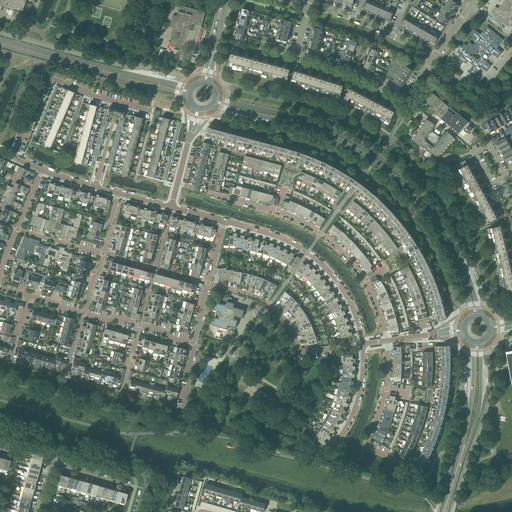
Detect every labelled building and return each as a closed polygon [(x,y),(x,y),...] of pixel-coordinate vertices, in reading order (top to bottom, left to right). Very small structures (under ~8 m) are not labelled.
[(8,5),(16,8),(22,11),(26,1),(24,0),(2,0),(2,2),(5,4),(6,3),(9,4),(8,5)] [(363,9),(368,11),(372,2),(367,0),(363,9)] [(422,4),(415,0),(414,0),(413,2),(410,0),(409,2),(420,9),(422,4)] [(511,0),(505,0),(502,3),(504,4),(502,7),(500,6),(498,9),(495,6),(490,13),(496,17),(493,20),(500,25),(502,23),(508,27),(511,23),(511,0)] [(368,11),(372,13),(376,4),(372,2),(368,11)] [(447,3),(444,7),(455,14),(456,12),(453,10),(454,8),(447,3)] [(372,13),(377,15),(380,6),(376,4),(372,13)] [(173,15),(173,16),(170,26),(176,28),(175,31),(173,30),(169,46),(181,49),(181,46),(184,47),(183,49),(188,51),(189,47),(196,49),(206,12),(180,5),(178,13),(179,13),(179,16),(173,15)] [(377,15),(381,17),(385,8),(380,6),(377,15)] [(444,7),(442,11),(449,16),(450,14),(454,16),(455,14),(444,7)] [(381,17),(385,19),(389,10),(385,8),(381,17)] [(240,11),(240,13),(253,17),(253,15),(252,15),(253,12),(243,9),(242,12),(240,11)] [(389,10),(385,19),(390,21),(394,12),(389,10)] [(442,11),(439,15),(449,22),(450,20),(447,18),(449,16),(442,11)] [(240,13),(239,15),(241,16),(240,19),(251,22),(253,17),(240,13)] [(449,22),(439,15),(436,19),(443,24),(445,22),(448,24),(449,22)] [(400,26),(404,28),(409,20),(405,17),(400,26)] [(281,19),(279,24),(292,27),(293,25),(291,25),(292,22),(281,19)] [(404,28),(409,30),(414,22),(409,20),(404,28)] [(409,30),(413,33),(418,24),(414,22),(409,30)] [(238,26),(237,29),(248,31),(249,28),(250,29),(250,27),(237,23),(236,25),(238,26)] [(413,33),(417,35),(422,27),(418,24),(413,33)] [(460,59),(458,62),(461,64),(463,62),(466,64),(468,61),(473,65),(469,71),(475,75),(481,67),(487,72),(491,66),(486,61),(490,56),(490,54),(491,53),(498,58),(502,52),(497,48),(504,40),(487,26),(480,34),(475,30),(470,36),(477,41),(473,45),(470,42),(467,46),(464,43),(462,46),(459,44),(457,47),(459,49),(457,52),(460,54),(458,57),(460,59)] [(417,35),(421,38),(426,29),(422,27),(417,35)] [(313,31),(313,33),(326,36),(326,34),(325,34),(326,31),(316,28),(315,31),(313,31)] [(278,29),(277,34),(290,37),(290,35),(289,35),(289,32),(278,29)] [(421,38),(425,40),(430,32),(426,29),(421,38)] [(425,40),(430,42),(434,34),(430,32),(425,40)] [(247,37),(234,33),(234,35),(235,36),(235,39),(245,41),(246,38),(247,39),(247,37)] [(314,35),(313,38),(324,41),(325,38),(326,36),(313,33),(312,35),(314,35)] [(290,37),(277,34),(275,39),(287,42),(288,39),(289,39),(290,37)] [(434,34),(430,42),(434,45),(439,36),(434,34)] [(347,38),(345,43),(357,48),(358,46),(357,45),(358,42),(347,38)] [(323,46),(310,43),(310,45),(311,45),(311,48),(321,51),(322,48),(323,48),(323,46)] [(347,46),(346,49),(354,52),(355,49),(357,50),(357,48),(345,43),(344,45),(347,46)] [(227,67),(237,69),(242,50),(240,49),(238,50),(236,50),(235,48),(232,47),(231,53),(227,67)] [(368,50),(367,52),(380,58),(382,53),(371,48),(370,51),(368,50)] [(342,50),(341,52),(353,57),(354,55),(353,55),(354,52),(346,49),(344,51),(342,50)] [(237,69),(247,72),(252,53),(250,52),(248,53),(246,52),(245,51),(242,50),(237,69)] [(353,57),(341,52),(340,54),(343,55),(342,58),(350,62),(351,59),(353,59),(353,57)] [(368,55),(367,58),(378,62),(380,58),(367,52),(367,54),(368,55)] [(247,72),(257,75),(262,55),(260,55),(258,56),(256,55),(255,53),(252,53),(247,72)] [(257,75),(267,77),(272,58),(269,57),(268,58),(265,58),(265,56),(262,55),(257,75)] [(267,77),(277,80),(282,60),(279,60),(278,61),(275,60),(274,59),(272,58),(267,77)] [(364,60),(363,62),(376,67),(378,62),(367,58),(366,60),(364,60)] [(282,60),(277,80),(287,83),(290,68),(292,63),(289,62),(287,63),(287,64),(285,63),(284,61),(282,60)] [(385,77),(400,86),(406,77),(408,78),(413,71),(404,65),(404,66),(396,60),(385,77)] [(376,67),(363,62),(363,64),(364,64),(363,67),(374,72),(376,67)] [(290,84),(300,87),(306,68),(304,67),(302,68),(300,67),(299,65),(296,64),(296,65),(295,70),(290,84)] [(300,87),(310,90),(316,71),(314,70),(312,71),(310,70),(309,68),(306,68),(300,87)] [(310,90),(320,93),(326,74),(323,73),(322,74),(319,73),(319,71),(316,71),(310,90)] [(320,93),(330,96),(336,77),(333,76),(331,77),(329,76),(328,74),(326,74),(320,93)] [(336,77),(330,96),(339,99),(344,85),(345,80),(343,79),(341,80),(339,79),(338,77),(336,77)] [(343,101),(352,105),(362,87),(359,86),(357,87),(355,86),(355,84),(352,83),(350,87),(343,101)] [(62,87),(57,99),(69,104),(71,99),(72,100),(73,98),(72,97),(74,93),(62,87)] [(352,105),(361,110),(371,92),(368,91),(367,91),(366,92),(364,91),(364,90),(364,89),(362,87),(352,105)] [(430,110),(434,113),(443,102),(438,97),(437,97),(438,96),(437,96),(436,95),(435,95),(429,90),(420,101),(425,106),(427,104),(432,107),(430,110)] [(361,110),(370,115),(380,97),(377,96),(376,96),(375,96),(373,95),(373,93),(371,92),(361,110)] [(370,115),(379,119),(389,101),(386,100),(385,101),(382,100),(383,100),(382,98),(380,97),(370,115)] [(57,99),(52,110),(64,115),(66,110),(67,111),(68,109),(67,108),(69,104),(57,99)] [(389,101),(379,119),(389,124),(395,111),(396,111),(398,106),(396,105),(394,106),(392,105),(392,104),(391,103),(389,101)] [(434,113),(441,118),(450,107),(448,106),(448,105),(446,104),(443,102),(434,113)] [(87,111),(86,116),(99,119),(102,108),(89,104),(88,109),(87,109),(86,111),(87,111)] [(441,118),(448,124),(458,113),(456,111),(456,112),(450,107),(441,118)] [(120,119),(122,119),(123,116),(124,113),(124,112),(117,110),(108,108),(108,109),(107,112),(106,115),(111,116),(115,117),(120,119)] [(52,110),(48,121),(60,126),(62,121),(62,122),(63,120),(63,119),(64,115),(52,110)] [(458,113),(448,124),(459,133),(460,131),(460,132),(467,124),(466,124),(468,122),(459,115),(459,114),(458,113)] [(501,113),(499,114),(504,124),(509,122),(504,113),(502,115),(501,113)] [(497,117),(495,119),(500,127),(504,124),(499,114),(496,115),(497,117)] [(130,115),(127,127),(139,130),(140,125),(141,126),(142,123),(141,123),(142,118),(130,115)] [(84,123),(83,128),(96,131),(99,119),(86,116),(85,121),(84,120),(83,123),(84,123)] [(160,124),(159,129),(171,132),(174,121),(162,117),(160,122),(159,122),(159,124),(160,124)] [(491,118),(489,119),(495,130),(500,127),(495,119),(492,120),(491,118)] [(431,131),(435,125),(426,119),(412,140),(437,157),(455,138),(447,131),(441,137),(431,131)] [(495,130),(489,119),(487,120),(488,122),(488,121),(489,122),(485,124),(488,128),(485,130),(487,134),(490,132),(495,130)] [(48,121),(43,132),(55,137),(57,133),(58,133),(59,131),(58,130),(60,126),(48,121)] [(127,127),(124,138),(136,142),(137,137),(138,137),(139,135),(138,135),(139,130),(127,127)] [(364,200),(362,198),(363,197),(365,199),(364,201),(362,204),(364,206),(367,209),(371,213),(376,217),(379,214),(378,212),(379,211),(380,213),(381,213),(379,215),(377,218),(382,223),(386,228),(389,232),(393,229),(392,228),(393,227),(394,229),(395,229),(393,231),(390,233),(395,239),(398,244),(402,249),(405,246),(404,245),(406,244),(407,246),(405,247),(405,248),(402,250),(406,256),(409,261),(412,266),(416,264),(415,262),(416,262),(417,264),(418,264),(416,265),(416,266),(412,267),(416,274),(418,279),(421,285),(425,283),(424,281),(425,281),(426,283),(424,284),(424,285),(421,286),(424,292),(425,298),(427,304),(432,303),(431,301),(432,300),(433,303),(431,304),(428,305),(429,312),(431,318),(432,322),(442,320),(446,319),(445,314),(444,308),(443,303),(442,302),(441,298),(440,293),(438,287),(436,283),(434,277),(432,273),(429,267),(427,263),(424,258),(421,252),(419,248),(416,244),(413,239),(410,234),(407,230),(404,226),(400,221),(397,217),(393,213),(389,208),(385,205),(381,201),(377,197),(373,194),(369,190),(364,186),(360,183),(358,182),(355,180),(352,178),(347,174),(341,171),(337,169),(332,166),(327,164),(323,161),(317,159),(313,157),(307,155),(303,153),(297,151),(291,150),(281,147),(276,146),(270,144),(261,141),(239,136),(218,130),(208,127),(207,130),(191,188),(191,190),(200,192),(206,193),(206,192),(210,175),(206,174),(205,176),(204,176),(205,173),(207,174),(207,173),(211,174),(212,171),(217,150),(217,149),(214,148),(212,148),(212,146),(213,143),(214,144),(213,144),(215,145),(232,149),(233,145),(231,144),(232,143),(234,144),(235,144),(234,146),(233,150),(236,151),(253,155),(254,150),(252,150),(253,149),(255,149),(256,149),(255,152),(254,155),(255,156),(274,161),(275,156),(273,156),(274,154),(276,155),(276,157),(275,161),(288,164),(294,166),(296,162),(294,161),(294,160),(296,161),(297,161),(296,163),(295,167),(298,168),(302,169),(308,171),(311,173),(313,174),(315,169),(313,169),(314,167),(316,168),(315,171),(316,171),(314,174),(317,175),(321,177),(326,180),(330,182),(331,183),(334,179),(332,178),(333,177),(335,178),(334,180),(332,183),(335,185),(343,190),(347,193),(351,188),(353,189),(355,191),(351,196),(355,199),(359,202),(361,203),(364,200)] [(81,135),(80,139),(92,143),(96,131),(83,128),(82,132),(81,132),(80,134),(81,135)] [(157,136),(155,141),(168,144),(171,132),(159,129),(157,134),(156,133),(156,136),(157,136)] [(38,143),(50,148),(52,144),(55,145),(56,142),(53,141),(55,137),(43,132),(38,143)] [(124,138),(120,150),(133,153),(134,149),(135,149),(136,147),(135,146),(136,142),(124,138)] [(496,147),(497,149),(508,143),(505,138),(496,143),(498,145),(496,147)] [(78,146),(77,151),(89,154),(92,143),(80,139),(79,144),(78,144),(77,146),(78,146)] [(154,148),(152,152),(165,156),(168,144),(155,141),(154,145),(153,145),(153,147),(154,148)] [(500,150),(501,152),(511,147),(508,143),(497,149),(498,151),(500,150)] [(501,152),(504,157),(511,152),(511,149),(511,147),(501,152)] [(120,150),(117,162),(130,165),(131,160),(132,161),(133,158),(132,158),(133,153),(120,150)] [(89,154),(77,151),(76,155),(75,155),(74,157),(75,158),(74,163),(86,166),(89,154)] [(150,159),(149,164),(162,167),(165,156),(152,152),(151,157),(150,157),(150,159)] [(219,152),(218,157),(229,160),(229,159),(228,159),(229,154),(219,152)] [(243,166),(248,167),(250,157),(245,156),(242,167),(243,167),(243,166)] [(453,167),(455,170),(473,160),(472,159),(470,159),(470,158),(453,167)] [(455,170),(461,181),(479,171),(477,168),(475,167),(474,166),(475,164),(473,160),(455,170)] [(130,165),(117,162),(114,173),(127,177),(128,172),(129,172),(130,170),(129,170),(130,165)] [(217,163),(215,168),(226,171),(227,170),(225,169),(226,165),(217,163)] [(162,167),(149,164),(148,168),(147,168),(146,171),(147,171),(146,176),(159,179),(162,167)] [(277,164),(274,174),(275,174),(279,175),(281,170),(281,169),(281,168),(282,166),(282,165),(277,164)] [(19,166),(17,172),(19,173),(17,178),(23,180),(24,180),(24,181),(31,184),(33,179),(29,177),(28,178),(24,177),(27,170),(19,166)] [(300,184),(301,184),(306,173),(301,171),(297,181),(301,182),(300,184)] [(461,181),(466,189),(483,179),(482,177),(480,176),(479,175),(480,173),(479,171),(461,181)] [(214,173),(212,178),(224,181),(224,180),(222,180),(224,175),(214,173)] [(303,183),(306,185),(310,175),(306,173),(301,184),(302,184),(303,183)] [(309,187),(310,188),(315,177),(310,175),(306,185),(310,186),(309,187)] [(312,187),(315,189),(320,179),(315,177),(310,188),(311,188),(312,187)] [(320,179),(315,189),(318,190),(319,191),(324,182),(320,179)] [(466,189),(471,199),(488,189),(487,186),(485,185),(484,184),(484,182),(483,179),(466,189)] [(324,182),(319,191),(320,191),(324,193),(328,184),(324,182)] [(10,186),(8,192),(16,195),(19,189),(23,190),(23,191),(27,193),(29,189),(22,186),(20,185),(21,185),(15,183),(13,188),(10,186)] [(46,184),(43,191),(47,192),(47,193),(55,195),(56,194),(58,186),(55,185),(56,185),(55,185),(55,184),(55,183),(54,183),(53,183),(53,184),(49,183),(49,184),(46,183),(46,184)] [(221,186),(211,183),(210,189),(221,192),(221,191),(220,190),(221,186)] [(326,196),(327,197),(333,187),(328,184),(324,193),(327,195),(326,196)] [(58,196),(64,198),(67,188),(63,187),(63,186),(63,185),(62,185),(61,186),(61,187),(58,186),(56,194),(58,194),(58,196)] [(232,193),(240,196),(242,187),(237,185),(236,188),(234,187),(232,193)] [(329,196),(332,198),(337,189),(333,187),(327,197),(328,197),(329,196)] [(71,198),(73,199),(75,191),(73,190),(73,189),(73,188),(72,188),(71,188),(71,189),(67,188),(64,198),(70,200),(71,198)] [(337,189),(332,198),(335,200),(334,201),(335,202),(342,192),(337,189)] [(471,199),(475,207),(493,197),(492,195),(491,195),(490,194),(489,193),(489,190),(488,189),(471,199)] [(75,201),(81,203),(84,192),(80,191),(81,191),(80,190),(79,190),(78,191),(78,192),(75,191),(73,199),(76,199),(75,201)] [(8,192),(6,197),(8,198),(6,203),(12,206),(12,205),(13,206),(20,209),(22,205),(18,203),(17,204),(13,202),(16,195),(8,192)] [(88,203),(91,203),(93,196),(90,195),(90,194),(90,193),(89,193),(88,193),(88,194),(84,192),(81,203),(88,204),(88,203)] [(266,202),(274,205),(276,198),(273,198),(274,195),(269,194),(266,202)] [(93,206),(99,207),(102,197),(98,196),(98,195),(97,195),(96,195),(96,196),(95,196),(93,196),(91,203),(93,204),(93,206)] [(102,197),(99,207),(105,209),(105,207),(108,208),(110,200),(108,200),(108,199),(108,198),(107,198),(106,197),(106,198),(105,198),(102,197)] [(475,207),(480,216),(498,206),(497,204),(495,203),(494,201),(494,199),(493,197),(475,207)] [(287,209),(292,211),(295,203),(290,200),(289,203),(286,202),(284,208),(287,209)] [(347,209),(348,209),(351,212),(358,204),(353,201),(347,209)] [(36,231),(39,231),(43,218),(37,217),(40,209),(44,210),(45,204),(39,202),(29,225),(37,227),(36,231)] [(124,214),(130,216),(133,206),(129,205),(129,204),(128,203),(127,204),(127,205),(124,204),(122,212),(124,213),(124,214)] [(292,211),(297,213),(301,205),(295,203),(292,211)] [(353,215),(354,216),(361,207),(358,204),(351,212),(354,214),(353,215)] [(297,213),(302,215),(306,207),(301,205),(297,213)] [(43,229),(52,231),(58,208),(53,206),(49,220),(43,219),(43,218),(39,231),(42,232),(43,229)] [(137,216),(139,217),(141,209),(139,208),(139,207),(138,206),(137,206),(137,207),(133,206),(130,216),(136,218),(137,216)] [(498,206),(480,216),(485,225),(498,218),(503,215),(502,214),(503,214),(502,213),(500,212),(499,210),(499,208),(498,206)] [(302,215),(307,218),(311,210),(306,207),(302,215)] [(356,216),(358,218),(365,210),(361,207),(354,216),(355,217),(356,216)] [(0,212),(0,218),(5,221),(8,214),(12,216),(12,217),(16,219),(18,214),(11,211),(11,212),(9,211),(10,211),(4,208),(2,213),(0,212)] [(60,237),(63,238),(67,225),(60,223),(64,209),(58,208),(52,231),(61,234),(60,237)] [(141,219),(147,221),(150,211),(146,210),(147,209),(146,208),(145,208),(144,208),(144,209),(144,210),(141,209),(139,217),(142,217),(141,219)] [(307,218),(311,220),(316,213),(311,210),(307,218)] [(360,222),(361,222),(369,214),(365,210),(358,218),(361,220),(360,222)] [(154,221),(157,221),(159,214),(156,213),(156,212),(156,211),(155,211),(154,211),(154,212),(150,211),(147,221),(154,222),(154,221)] [(67,225),(63,238),(66,239),(67,236),(76,238),(83,215),(77,213),(73,227),(67,225)] [(159,214),(157,221),(159,222),(159,224),(165,226),(168,215),(164,214),(164,213),(163,213),(162,213),(162,214),(161,214),(159,214)] [(311,220),(316,223),(321,216),(316,213),(311,220)] [(363,222),(365,225),(373,217),(369,214),(361,222),(362,223),(363,222)] [(175,227),(178,227),(180,220),(178,219),(178,218),(177,217),(176,217),(176,218),(172,216),(169,227),(175,228),(175,227)] [(321,216),(316,223),(321,226),(326,219),(321,216)] [(93,225),(92,228),(100,231),(102,224),(98,223),(99,219),(93,217),(91,225),(93,225)] [(373,217),(365,225),(368,227),(369,228),(376,221),(373,217)] [(180,230),(186,231),(189,221),(185,220),(185,219),(184,219),(183,219),(183,220),(180,220),(178,227),(181,228),(180,230)] [(193,231),(196,232),(198,224),(195,224),(195,223),(195,222),(194,221),(193,222),(189,221),(186,231),(192,233),(193,231)] [(376,221),(369,228),(370,229),(372,232),(380,225),(376,221)] [(0,224),(0,236),(7,240),(9,235),(0,231),(3,226),(0,224)] [(121,228),(120,231),(130,234),(131,228),(119,224),(118,227),(121,228)] [(198,235),(204,236),(207,226),(203,225),(203,224),(202,224),(201,224),(200,224),(200,225),(198,224),(196,232),(198,233),(198,235)] [(328,231),(332,235),(338,228),(333,224),(328,231)] [(487,229),(489,239),(509,234),(508,234),(509,234),(509,232),(507,231),(506,231),(506,229),(506,228),(507,227),(507,225),(506,225),(506,224),(501,225),(487,229)] [(380,225),(372,232),(375,234),(375,235),(383,228),(380,225)] [(207,226),(204,236),(210,238),(210,236),(213,237),(215,229),(212,228),(213,228),(212,228),(213,227),(212,226),(211,226),(211,227),(210,227),(207,226)] [(100,231),(92,228),(91,232),(89,231),(87,238),(93,240),(94,236),(98,238),(100,231)] [(332,235),(337,238),(342,232),(338,228),(332,235)] [(383,228),(375,235),(376,236),(378,239),(386,232),(383,228)] [(116,234),(115,236),(128,240),(130,234),(120,231),(119,235),(116,234)] [(148,232),(146,238),(156,241),(157,237),(159,238),(160,236),(148,232)] [(337,238),(341,242),(347,235),(342,232),(337,238)] [(386,232),(378,239),(381,242),(389,236),(386,232)] [(226,234),(223,245),(230,246),(237,246),(237,238),(237,237),(237,233),(233,233),(233,236),(230,236),(230,235),(226,234)] [(489,239),(492,249),(511,244),(511,242),(509,241),(508,238),(509,238),(510,237),(509,235),(509,234),(489,239)] [(243,250),(243,249),(244,240),(244,239),(245,235),(241,235),(241,238),(237,237),(237,238),(237,246),(236,249),(243,250)] [(341,242),(344,246),(351,239),(347,235),(341,242)] [(118,239),(117,243),(126,245),(128,240),(115,236),(115,238),(118,239)] [(389,236),(381,242),(382,243),(384,246),(392,240),(389,236)] [(15,258),(18,258),(24,260),(25,254),(24,253),(26,249),(30,250),(31,251),(33,252),(34,251),(37,240),(24,237),(15,258)] [(244,240),(243,249),(250,250),(251,241),(252,241),(252,240),(252,238),(248,237),(248,239),(244,239),(244,240)] [(144,244),(146,245),(157,248),(158,245),(155,245),(156,241),(146,238),(144,244)] [(170,243),(169,245),(177,247),(178,241),(168,238),(167,242),(170,243)] [(250,250),(250,253),(256,255),(256,252),(257,252),(259,243),(259,242),(260,240),(256,239),(255,241),(252,240),(252,241),(251,241),(250,250)] [(344,246),(348,250),(355,243),(351,239),(344,246)] [(40,241),(37,240),(34,251),(41,253),(38,264),(43,265),(48,247),(39,244),(40,241)] [(262,255),(263,255),(266,245),(266,244),(267,242),(263,240),(262,243),(259,242),(259,243),(257,252),(262,253),(262,255)] [(392,240),(384,246),(386,249),(387,250),(395,244),(392,240)] [(113,245),(112,248),(125,251),(126,245),(117,243),(116,246),(113,245)] [(269,258),(269,256),(273,247),(273,246),(274,244),(270,243),(269,245),(266,244),(266,245),(263,255),(264,254),(266,254),(265,256),(269,258)] [(348,250),(352,254),(359,248),(355,243),(348,250)] [(395,244),(387,250),(388,251),(390,254),(393,252),(396,250),(398,249),(395,244)] [(492,249),(494,259),(511,254),(511,250),(511,251),(511,248),(511,246),(511,245),(511,244),(492,249)] [(166,246),(165,250),(175,253),(177,253),(179,247),(177,247),(169,245),(168,247),(166,246)] [(274,259),(275,260),(279,250),(280,250),(280,249),(281,247),(277,245),(276,248),(273,246),(273,247),(269,256),(275,258),(274,259)] [(56,249),(48,247),(43,265),(48,267),(51,259),(50,258),(49,258),(49,255),(54,257),(55,258),(57,259),(61,247),(57,246),(56,249)] [(199,246),(197,252),(205,254),(205,252),(208,253),(209,249),(199,246)] [(65,248),(61,247),(57,259),(64,261),(61,270),(67,272),(71,258),(72,254),(72,253),(64,251),(65,248)] [(125,251),(112,248),(112,250),(115,251),(114,255),(123,257),(125,251)] [(352,254),(355,258),(362,252),(359,248),(352,254)] [(277,259),(282,261),(286,253),(287,253),(288,250),(284,249),(283,251),(280,249),(280,250),(279,250),(275,260),(276,260),(277,259)] [(145,250),(143,256),(154,259),(154,257),(151,256),(152,253),(145,250)] [(166,254),(166,256),(174,258),(175,253),(165,250),(163,253),(166,254)] [(197,252),(195,258),(206,261),(207,258),(204,257),(205,254),(197,252)] [(286,265),(287,266),(292,257),(293,257),(293,256),(294,254),(291,252),(290,254),(287,253),(286,253),(282,261),(287,264),(286,265)] [(362,252),(355,258),(359,262),(366,256),(362,252)] [(511,254),(494,259),(497,269),(511,264),(511,254)] [(359,262),(362,266),(369,261),(367,258),(369,257),(367,255),(366,256),(359,262)] [(154,259),(143,256),(141,262),(149,264),(150,262),(153,263),(154,259)] [(292,257),(287,266),(288,266),(289,265),(291,266),(290,268),(290,269),(292,270),(296,265),(301,258),(297,256),(296,258),(293,256),(293,257),(292,257)] [(109,269),(115,271),(118,263),(114,262),(115,260),(108,258),(107,257),(106,260),(111,262),(109,269)] [(24,260),(18,258),(17,262),(14,261),(10,276),(13,277),(12,280),(20,282),(23,272),(17,270),(19,262),(25,264),(25,261),(24,260)] [(77,263),(76,267),(88,270),(90,263),(80,260),(79,264),(77,263)] [(115,271),(121,273),(124,262),(120,261),(120,264),(118,263),(115,271)] [(172,264),(161,261),(160,265),(163,266),(163,268),(170,270),(172,264)] [(365,271),(367,273),(372,270),(371,267),(373,266),(369,261),(362,266),(365,271)] [(204,269),(201,268),(201,266),(194,264),(191,263),(190,269),(192,270),(203,273),(204,269)] [(301,277),(302,275),(308,268),(309,268),(311,266),(308,263),(306,265),(303,263),(297,271),(296,273),(301,277)] [(511,264),(497,269),(499,279),(511,275),(511,264)] [(127,274),(133,276),(136,265),(133,265),(133,268),(129,267),(127,274)] [(227,280),(227,279),(226,270),(227,270),(227,268),(226,268),(226,266),(225,266),(225,268),(219,268),(217,268),(214,280),(219,281),(220,278),(223,278),(223,280),(227,280)] [(400,274),(401,275),(411,270),(409,266),(400,270),(401,274),(400,274)] [(71,277),(72,277),(80,279),(82,280),(83,276),(86,277),(88,270),(76,267),(75,270),(77,271),(76,274),(72,273),(71,277)] [(139,277),(144,279),(147,268),(143,267),(143,270),(141,270),(139,277)] [(147,268),(144,279),(150,281),(152,273),(149,272),(149,269),(147,268)] [(302,275),(308,280),(314,273),(315,272),(316,271),(313,268),(312,270),(309,268),(308,268),(302,275)] [(35,273),(27,270),(25,278),(27,278),(26,284),(31,286),(35,273)] [(203,273),(192,270),(191,276),(198,278),(199,274),(202,275),(203,273)] [(240,284),(241,282),(241,281),(240,281),(242,272),(242,273),(242,272),(242,270),(241,270),(241,272),(234,271),(234,280),(234,281),(237,281),(237,284),(240,284)] [(247,286),(247,284),(248,283),(247,283),(249,274),(243,273),(243,270),(242,270),(242,272),(242,273),(242,272),(240,281),(241,281),(241,282),(244,283),(243,286),(247,286)] [(402,276),(404,279),(413,275),(411,270),(401,275),(401,276),(402,276)] [(153,281),(159,283),(162,273),(160,272),(159,275),(155,274),(153,281)] [(311,285),(311,286),(319,278),(320,278),(322,276),(319,273),(317,275),(315,272),(314,273),(308,280),(312,284),(311,285)] [(35,273),(31,286),(37,287),(38,281),(41,282),(43,275),(40,274),(35,273)] [(253,288),(254,286),(254,285),(254,284),(257,275),(256,274),(256,276),(249,274),(247,283),(248,283),(247,284),(250,285),(250,287),(253,288)] [(43,275),(41,282),(44,283),(42,289),(48,290),(50,280),(51,277),(43,275)] [(170,288),(174,276),(172,275),(171,278),(167,277),(165,285),(171,286),(170,288)] [(259,290),(260,288),(261,287),(264,279),(258,276),(258,275),(257,275),(254,284),(254,285),(254,286),(257,287),(256,289),(259,290)] [(404,283),(405,284),(415,279),(413,275),(404,279),(406,282),(404,283)] [(511,275),(499,279),(502,288),(511,285),(511,275)] [(170,288),(176,290),(179,280),(175,279),(176,276),(174,276),(170,288)] [(75,281),(73,286),(83,288),(84,283),(79,282),(80,279),(72,277),(71,280),(75,281)] [(182,291),(182,289),(185,279),(183,278),(182,281),(179,280),(176,290),(182,291)] [(313,285),(317,290),(324,284),(325,283),(327,282),(324,279),(322,280),(320,278),(319,278),(311,286),(312,286),(313,285)] [(50,280),(48,290),(53,292),(55,286),(57,287),(59,281),(54,279),(53,281),(50,280)] [(114,282),(107,280),(104,279),(103,283),(100,282),(99,284),(112,288),(114,282)] [(265,293),(267,291),(267,290),(272,281),(271,280),(270,281),(264,279),(261,287),(260,288),(263,289),(262,292),(265,293)] [(374,285),(376,289),(384,285),(381,280),(379,281),(378,279),(372,282),(374,285)] [(407,284),(408,288),(417,284),(415,279),(405,284),(405,285),(407,284)] [(190,283),(188,291),(194,293),(196,285),(202,287),(203,284),(193,281),(192,284),(190,283)] [(267,290),(267,291),(269,293),(268,295),(271,297),(278,286),(272,283),(273,281),(272,281),(267,290)] [(319,295),(320,296),(328,290),(329,289),(331,288),(329,285),(327,286),(325,283),(324,284),(317,290),(320,294),(319,295)] [(99,284),(98,287),(101,288),(100,291),(108,293),(111,294),(113,288),(112,288),(99,284)] [(408,292),(408,293),(419,289),(417,284),(408,288),(409,291),(408,292)] [(376,289),(378,294),(386,291),(384,285),(376,289)] [(511,285),(502,288),(503,294),(508,292),(511,307),(511,285)] [(73,286),(72,291),(81,294),(83,288),(73,286)] [(134,288),(133,294),(143,297),(144,294),(141,294),(142,290),(134,288)] [(322,296),(325,301),(332,296),(333,295),(336,294),(333,291),(331,292),(329,289),(328,290),(320,296),(320,297),(322,296)] [(410,293),(411,297),(421,293),(419,289),(408,293),(409,294),(410,293)] [(81,294),(72,291),(70,297),(80,299),(81,294)] [(283,306),(285,304),(286,303),(285,303),(293,295),(292,295),(291,296),(286,291),(280,298),(279,299),(282,302),(280,303),(283,306)] [(378,294),(381,299),(389,296),(386,291),(378,294)] [(411,301),(412,302),(423,298),(421,293),(411,297),(413,300),(411,301)] [(152,297),(151,299),(164,302),(166,296),(156,294),(155,297),(152,297)] [(288,311),(290,309),(290,308),(297,302),(292,297),(293,296),(293,295),(285,303),(286,303),(285,304),(287,306),(285,308),(288,311)] [(327,306),(327,307),(336,302),(337,302),(339,300),(337,297),(335,298),(333,295),(332,296),(325,301),(328,306),(327,306)] [(96,296),(95,300),(98,301),(97,303),(105,305),(107,299),(96,296)] [(381,299),(383,304),(391,301),(389,296),(381,299)] [(216,311),(212,325),(228,329),(229,326),(236,328),(238,320),(234,319),(235,316),(242,318),(245,310),(234,307),(235,303),(228,301),(229,298),(224,297),(222,304),(215,302),(213,310),(216,311)] [(129,299),(128,305),(140,308),(141,306),(138,305),(139,302),(131,299),(129,299)] [(153,302),(152,305),(162,308),(164,302),(151,299),(150,301),(153,302)] [(12,303),(10,311),(15,313),(16,308),(18,302),(15,301),(14,304),(12,303)] [(290,308),(290,309),(292,311),(290,313),(292,316),(294,314),(295,314),(295,313),(303,307),(302,306),(301,307),(300,306),(301,305),(301,304),(298,301),(297,302),(290,308)] [(383,304),(384,309),(393,307),(391,301),(383,304)] [(186,302),(185,308),(195,311),(196,309),(193,308),(194,304),(186,302)] [(330,313),(332,312),(340,309),(341,308),(343,307),(341,304),(339,305),(337,302),(336,302),(327,307),(328,308),(329,307),(330,309),(329,309),(328,310),(329,311),(330,313)] [(105,305),(97,303),(97,305),(94,304),(93,308),(105,311),(107,305),(105,305)] [(126,311),(132,312),(135,313),(136,313),(137,310),(140,310),(140,308),(128,305),(126,311)] [(148,308),(148,310),(160,314),(162,308),(152,305),(151,309),(148,308)] [(30,319),(36,320),(38,311),(35,310),(36,307),(33,306),(31,306),(29,312),(32,312),(30,319)] [(296,321),(298,320),(299,319),(306,315),(303,309),(304,308),(303,307),(295,313),(295,314),(294,314),(296,317),(294,318),(296,321)] [(384,309),(386,315),(395,312),(393,307),(384,309)] [(36,320),(41,321),(45,309),(42,308),(41,312),(38,311),(36,320)] [(333,318),(333,319),(343,315),(344,315),(346,314),(344,310),(342,311),(341,308),(340,309),(332,312),(334,318),(333,318)] [(149,317),(150,317),(153,318),(159,320),(160,314),(148,310),(147,312),(150,313),(149,317)] [(49,314),(46,323),(52,324),(55,312),(53,311),(52,315),(49,314)] [(191,316),(183,314),(182,320),(192,322),(193,319),(190,318),(191,316)] [(299,327),(301,326),(302,326),(302,325),(311,321),(311,320),(309,320),(306,315),(299,319),(298,320),(299,323),(297,324),(299,327)] [(335,320),(337,325),(345,322),(346,322),(349,321),(347,317),(345,318),(344,315),(343,315),(333,319),(333,320),(335,320)] [(66,316),(64,322),(77,325),(78,323),(74,322),(75,319),(66,316)] [(180,319),(178,325),(188,327),(189,324),(192,325),(192,322),(182,320),(180,319)] [(302,333),(304,332),(305,332),(313,328),(310,322),(312,322),(311,321),(302,325),(302,326),(301,326),(302,329),(300,330),(302,333)] [(83,326),(83,327),(95,331),(96,325),(88,322),(87,327),(83,326)] [(337,331),(337,332),(347,329),(348,329),(351,328),(350,325),(347,325),(346,322),(345,322),(337,325),(339,331),(337,331)] [(398,323),(389,325),(390,330),(394,330),(395,333),(402,331),(401,328),(399,328),(398,323)] [(188,327),(178,325),(177,328),(179,328),(178,331),(189,334),(190,330),(187,330),(188,327)] [(103,336),(109,338),(111,330),(108,329),(108,326),(106,326),(103,336)] [(9,329),(1,327),(0,331),(0,332),(11,335),(11,332),(9,332),(9,329)] [(63,327),(61,333),(74,336),(75,334),(71,332),(72,330),(63,327)] [(86,330),(84,334),(93,337),(95,331),(83,327),(82,329),(86,330)] [(29,332),(28,334),(37,337),(39,331),(26,328),(25,331),(29,332)] [(108,340),(114,341),(118,329),(116,328),(115,331),(111,330),(109,338),(108,340)] [(304,340),(306,339),(307,338),(317,335),(317,334),(315,335),(313,328),(305,332),(304,332),(305,335),(303,336),(304,340)] [(114,341),(120,343),(123,333),(119,332),(120,330),(118,329),(114,341)] [(347,329),(337,332),(338,333),(339,332),(341,338),(353,336),(352,332),(349,332),(348,329),(347,329)] [(123,333),(120,343),(126,345),(128,338),(131,339),(132,333),(127,332),(126,334),(123,333)] [(80,337),(79,339),(92,342),(93,337),(84,334),(83,338),(80,337)] [(307,338),(306,339),(307,342),(305,343),(305,346),(318,343),(316,337),(318,336),(317,335),(307,338)] [(142,347),(148,349),(150,341),(148,340),(149,338),(142,336),(141,341),(143,342),(142,347)] [(3,346),(0,357),(3,357),(4,355),(6,356),(7,353),(10,354),(15,338),(11,337),(8,347),(3,346)] [(69,340),(60,338),(58,343),(71,347),(72,344),(68,343),(69,340)] [(82,342),(81,346),(90,348),(92,342),(79,339),(79,341),(82,342)] [(148,349),(154,350),(157,340),(154,339),(154,342),(150,341),(148,349)] [(159,340),(157,340),(154,350),(153,353),(159,355),(160,352),(162,344),(158,343),(159,340)] [(162,344),(160,352),(160,354),(165,355),(168,343),(166,342),(165,345),(162,344)] [(439,360),(436,360),(436,367),(435,373),(435,379),(440,380),(440,378),(441,378),(441,380),(441,381),(438,380),(438,381),(435,380),(434,387),(432,399),(437,400),(437,398),(438,399),(438,401),(436,401),(432,401),(431,408),(428,416),(428,419),(432,421),(433,419),(434,419),(433,421),(433,422),(431,421),(427,420),(424,431),(422,437),(421,439),(425,440),(426,439),(427,439),(426,441),(426,442),(424,441),(420,440),(418,446),(415,452),(413,456),(411,460),(421,465),(424,467),(427,463),(427,462),(429,457),(431,453),(434,447),(436,442),(437,438),(438,437),(439,432),(441,427),(443,422),(444,416),(445,411),(446,405),(447,400),(448,395),(449,389),(450,383),(450,378),(450,372),(451,367),(451,362),(451,357),(450,351),(450,345),(446,346),(435,346),(435,350),(435,351),(436,359),(440,359),(440,357),(442,357),(442,359),(442,360),(439,360)] [(90,348),(81,346),(80,350),(77,349),(76,351),(88,354),(90,348)] [(393,350),(393,355),(402,355),(402,349),(404,349),(404,346),(396,346),(397,349),(393,350)] [(177,347),(175,353),(188,356),(188,354),(185,353),(186,349),(177,347)] [(19,358),(22,359),(24,350),(16,348),(14,355),(17,356),(15,361),(18,362),(19,358)] [(114,351),(112,357),(125,360),(125,359),(122,358),(123,354),(114,351)] [(30,361),(32,362),(35,353),(30,352),(26,364),(29,365),(30,361)] [(175,353),(174,359),(182,361),(184,357),(187,358),(188,356),(175,353)] [(40,364),(43,365),(45,356),(40,354),(37,367),(39,368),(40,364)] [(57,355),(56,359),(55,364),(58,365),(57,368),(59,369),(60,365),(66,367),(68,361),(62,359),(63,357),(57,355)] [(51,357),(47,370),(50,371),(51,367),(54,368),(55,364),(56,359),(51,357)] [(74,373),(76,374),(80,362),(80,359),(74,357),(71,369),(75,370),(74,373)] [(125,360),(112,357),(111,363),(119,365),(121,361),(124,362),(125,360)] [(135,361),(135,363),(147,367),(148,361),(140,358),(139,362),(135,361)] [(174,359),(172,365),(184,368),(185,366),(181,365),(182,361),(174,359)] [(79,371),(83,372),(84,367),(85,367),(86,363),(80,362),(76,374),(78,374),(79,371)] [(147,367),(135,363),(134,365),(138,366),(136,370),(145,373),(147,367)] [(172,365),(171,370),(179,373),(180,369),(184,370),(184,368),(172,365)] [(85,380),(87,381),(90,368),(85,367),(84,367),(83,372),(82,375),(86,377),(85,380)] [(90,378),(94,379),(96,370),(90,368),(87,381),(89,381),(90,378)] [(113,375),(110,387),(112,388),(113,384),(117,385),(118,383),(122,384),(125,369),(122,368),(121,374),(121,377),(119,377),(119,376),(113,375)] [(343,370),(342,376),(351,377),(352,377),(355,378),(355,374),(352,373),(353,370),(352,370),(341,369),(341,370),(343,370)] [(97,383),(98,384),(102,372),(96,370),(94,379),(98,380),(97,383)] [(101,381),(105,382),(108,371),(102,370),(102,372),(98,384),(100,384),(101,381)] [(132,393),(134,393),(137,381),(131,380),(130,380),(130,377),(131,377),(132,371),(129,370),(125,385),(129,386),(129,388),(133,389),(132,393)] [(179,373),(171,370),(169,376),(178,379),(181,380),(182,378),(178,377),(179,373)] [(108,386),(110,387),(113,375),(114,373),(108,371),(105,382),(109,383),(108,386)] [(342,376),(341,383),(350,384),(351,385),(354,385),(354,381),(352,381),(352,377),(351,377),(342,376)] [(392,382),(391,385),(398,386),(398,383),(401,384),(401,378),(392,377),(392,382)] [(136,390),(140,392),(143,383),(137,381),(134,393),(135,394),(136,390)] [(339,382),(338,389),(348,391),(348,392),(349,392),(352,392),(353,389),(350,388),(351,385),(350,384),(341,383),(339,382)] [(143,396),(145,397),(149,384),(143,383),(140,392),(144,393),(143,396)] [(148,394),(152,395),(154,386),(149,384),(145,397),(147,397),(148,394)] [(155,399),(157,400),(160,388),(154,386),(152,395),(156,396),(155,399)] [(167,386),(166,389),(164,394),(165,394),(168,395),(167,399),(169,399),(173,387),(167,386)] [(179,389),(173,387),(169,399),(171,400),(172,397),(176,398),(179,389)] [(160,388),(157,400),(159,400),(160,397),(164,398),(165,394),(164,394),(166,389),(160,388)] [(336,395),(337,395),(347,399),(346,399),(347,399),(350,400),(351,396),(348,395),(349,392),(348,392),(348,391),(338,389),(336,395)] [(338,397),(336,402),(344,406),(345,406),(347,407),(349,403),(346,402),(347,399),(346,399),(347,399),(337,395),(336,396),(338,397)] [(389,398),(388,404),(396,406),(398,400),(395,399),(396,397),(390,395),(389,398)] [(332,407),(332,408),(341,412),(342,413),(345,414),(346,410),(344,409),(345,406),(344,406),(336,402),(334,408),(332,407)] [(388,404),(386,409),(395,411),(397,412),(398,406),(396,406),(388,404)] [(331,408),(328,414),(338,419),(339,420),(341,421),(343,417),(341,416),(342,413),(341,412),(332,408),(331,408)] [(328,414),(325,419),(335,425),(334,425),(335,426),(338,427),(339,424),(337,423),(339,420),(338,419),(328,414)] [(385,414),(383,419),(391,422),(393,417),(385,414)] [(414,420),(413,423),(423,426),(424,422),(413,418),(413,419),(414,420)] [(325,419),(321,425),(331,432),(330,432),(331,432),(333,434),(336,430),(333,429),(335,426),(334,425),(335,425),(325,419)] [(383,419),(381,424),(389,427),(391,422),(383,419)] [(410,426),(410,427),(421,431),(423,426),(413,423),(412,427),(410,426)] [(381,424),(379,429),(387,433),(389,427),(381,424)] [(321,425),(317,430),(318,431),(326,437),(326,438),(327,438),(329,440),(331,437),(329,435),(331,432),(330,432),(331,432),(321,425)] [(411,429),(410,432),(419,436),(421,431),(410,427),(410,428),(411,429)] [(379,429),(377,434),(385,438),(387,433),(379,429)] [(326,437),(318,431),(317,432),(319,433),(315,437),(324,446),(327,443),(325,441),(327,438),(326,438),(326,437)] [(407,435),(406,436),(417,441),(419,436),(410,432),(408,436),(407,435)] [(385,438),(377,434),(374,439),(382,443),(385,438)] [(407,438),(406,441),(415,445),(417,441),(406,436),(406,437),(407,438)] [(403,444),(403,445),(413,450),(415,445),(406,441),(404,444),(403,444)] [(404,446),(402,450),(411,454),(413,450),(403,445),(402,446),(404,446)] [(411,454),(402,450),(400,453),(399,452),(398,453),(409,459),(411,454)] [(34,453),(32,458),(42,461),(44,455),(34,453)] [(6,459),(3,469),(8,470),(11,460),(6,459)] [(184,476),(182,482),(190,485),(192,478),(184,476)] [(182,482),(180,488),(188,491),(190,485),(182,482)] [(204,492),(210,494),(213,486),(206,484),(204,492)] [(210,494),(216,495),(219,487),(213,486),(210,494)] [(216,495),(222,497),(224,489),(219,487),(216,495)] [(180,488),(179,494),(187,496),(188,491),(180,488)] [(222,497),(228,499),(230,491),(224,489),(222,497)] [(228,499),(234,501),(236,492),(230,491),(228,499)] [(234,501),(240,502),(242,497),(243,494),(236,492),(234,501)] [(179,494),(177,500),(185,502),(187,496),(179,494)] [(239,505),(245,506),(248,498),(242,497),(240,502),(239,505)] [(245,506),(251,508),(254,500),(248,498),(245,506)] [(185,502),(177,500),(175,506),(183,509),(185,502)] [(256,511),(257,510),(259,502),(254,500),(251,508),(250,511),(252,511),(256,511)] [(259,502),(257,510),(264,511),(266,504),(259,502)]
